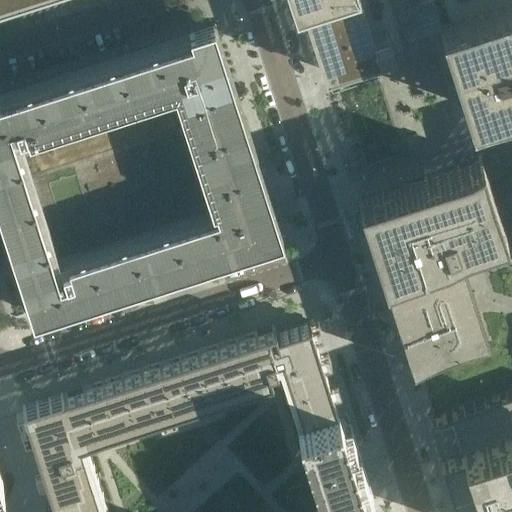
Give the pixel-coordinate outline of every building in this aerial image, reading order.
[(0,0),(0,13),(41,0),(0,0)] [(511,0),(300,0),(323,69),(406,42),(400,22),(418,16),(437,10),(467,105),(511,90),(511,0)] [(0,90),(0,215),(31,311),(198,258),(282,231),(260,163),(215,21),(0,90)] [(511,147),(358,197),(421,392),(421,394),(459,511),(509,511),(511,511),(511,147)] [(281,354),(272,357),(274,365),(275,365),(278,364),(295,419),(295,420),(324,511),(370,511),(328,381),(309,321),(308,321),(276,332),(275,331),(275,334),(281,354)] [(274,325),(21,406),(55,511),(100,511),(78,441),(271,380),(268,370),(276,368),(275,365),(274,365),(272,357),(281,354),(275,334),(275,331),(274,327),(274,325)]
